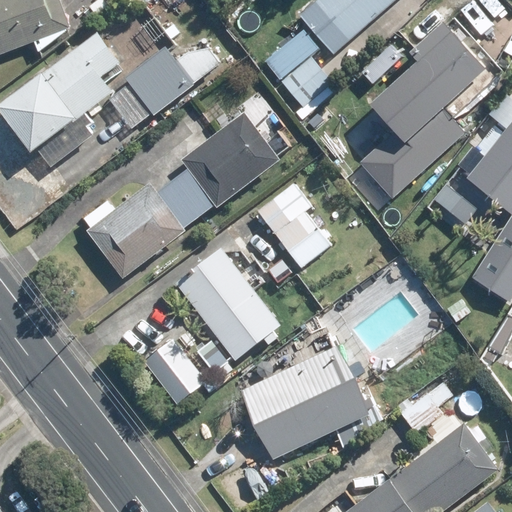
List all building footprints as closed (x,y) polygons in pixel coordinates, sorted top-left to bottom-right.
[(57,0),(0,0),(0,56),(69,30),(57,0)] [(101,0),(98,0),(88,7),(95,16),(107,7),(101,0)] [(138,0),(151,16),(170,0),(138,0)] [(312,0),(311,2),(345,42),(393,0),(312,0)] [(155,50),(169,38),(178,49),(195,35),(180,18),(165,30),(156,19),(140,32),(155,50)] [(371,102),(406,140),(440,111),(447,120),(501,73),(453,19),(444,27),(441,23),(406,54),(415,63),(371,102)] [(191,85),(174,62),(163,48),(107,91),(98,79),(117,66),(93,33),(0,102),(0,116),(28,154),(33,149),(48,168),(90,136),(84,127),(90,123),(84,115),(108,97),(133,129),(191,85)] [(187,53),(174,62),(191,85),(219,64),(206,48),(192,59),(187,53)] [(309,57),(280,83),(302,108),(332,83),(309,57)] [(287,108),(275,116),(283,128),(295,119),(287,108)] [(172,183),(198,217),(212,206),(215,209),(278,162),(274,156),(284,148),(256,112),(246,119),(243,115),(232,123),(226,116),(189,144),(194,150),(180,161),(187,170),(172,183)] [(465,181),(510,217),(511,214),(511,119),(483,156),(471,147),(456,166),(468,177),(465,181)] [(395,140),(370,163),(366,165),(399,203),(428,177),(400,145),(395,140)] [(89,230),(85,233),(121,281),(183,232),(182,230),(198,217),(172,183),(156,195),(148,185),(113,211),(105,201),(80,220),(89,230)] [(330,248),(304,212),(310,208),(293,185),(257,211),(300,269),(330,248)] [(390,206),(376,217),(386,229),(400,218),(390,206)] [(489,214),(481,225),(497,238),(506,227),(489,214)] [(468,271),(508,297),(510,294),(511,294),(511,230),(502,247),(503,248),(497,259),(482,249),(468,271)] [(269,334),(279,327),(219,249),(173,285),(233,361),(260,340),(265,346),(274,340),(269,334)] [(366,410),(372,407),(367,397),(362,400),(336,346),(240,391),(272,461),(369,416),(366,410)] [(442,415),(437,409),(452,396),(443,384),(427,396),(426,394),(398,414),(415,436),(442,415)] [(390,480),(413,511),(442,511),(496,471),(461,425),(390,480)] [(413,511),(390,480),(346,511),(413,511)]
